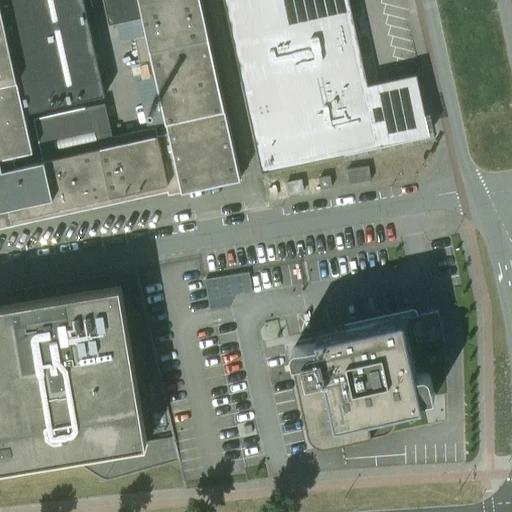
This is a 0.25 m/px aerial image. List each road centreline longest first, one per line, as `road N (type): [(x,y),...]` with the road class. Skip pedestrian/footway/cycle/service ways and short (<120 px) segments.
road 1 (unclassified): [(475,196),(0,270)]
road 2 (unclassified): [(428,0),(475,196)]
